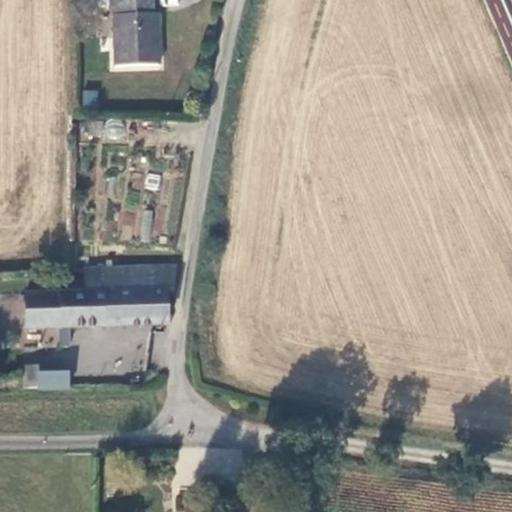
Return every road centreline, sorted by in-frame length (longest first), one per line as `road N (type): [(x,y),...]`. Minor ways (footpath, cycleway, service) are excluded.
road 1 (unclassified): [(172,434),(182,311),(223,38),(236,0)]
road 2 (track): [(242,437),(511,468)]
road 3 (residential): [(0,441),(172,434)]
road 4 (residential): [(172,434),(242,437),(233,511)]
